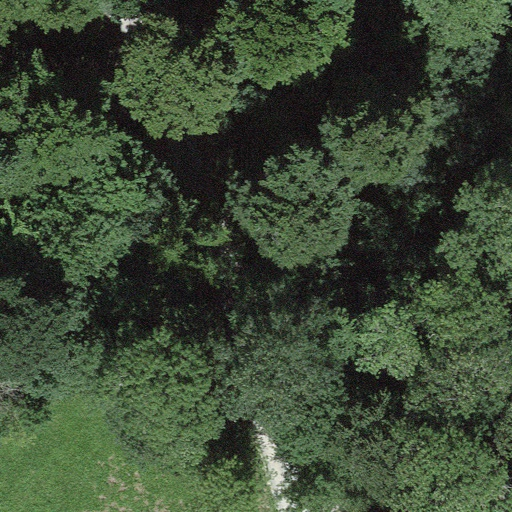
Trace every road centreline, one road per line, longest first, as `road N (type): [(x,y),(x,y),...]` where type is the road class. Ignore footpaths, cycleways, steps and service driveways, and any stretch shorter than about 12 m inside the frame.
road 1 (track): [(292,511),(216,232),(161,125),(116,0)]
road 2 (track): [(0,66),(75,82),(161,125)]
